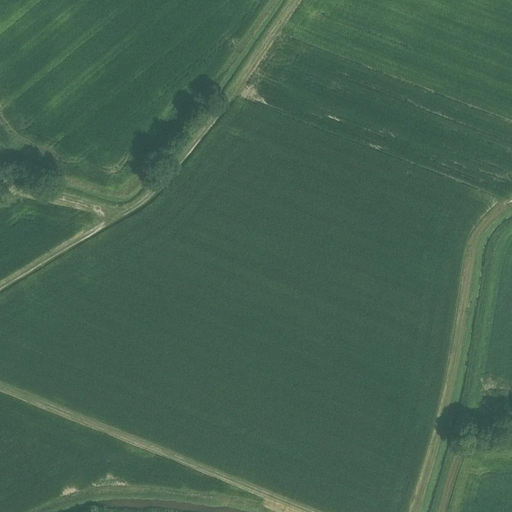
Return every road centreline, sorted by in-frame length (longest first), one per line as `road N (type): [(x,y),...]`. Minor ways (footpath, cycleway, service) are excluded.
road 1 (track): [(0,292),(155,183),(294,0)]
road 2 (track): [(309,511),(0,386)]
road 3 (track): [(116,212),(0,179)]
